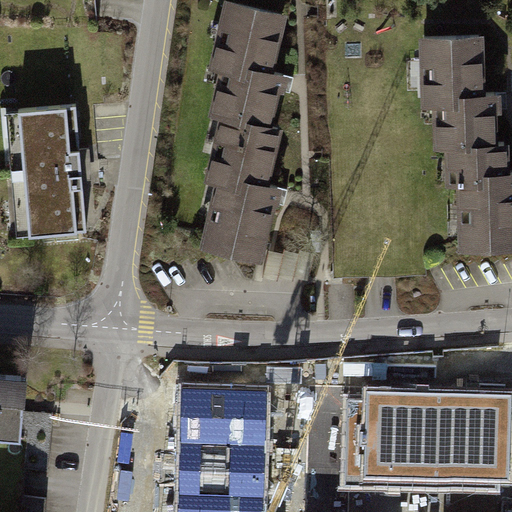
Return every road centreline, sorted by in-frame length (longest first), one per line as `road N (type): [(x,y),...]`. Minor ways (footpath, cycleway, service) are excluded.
road 1 (residential): [(118,324),(285,337),(511,320)]
road 2 (residential): [(169,0),(118,324)]
road 3 (residential): [(118,324),(90,511)]
